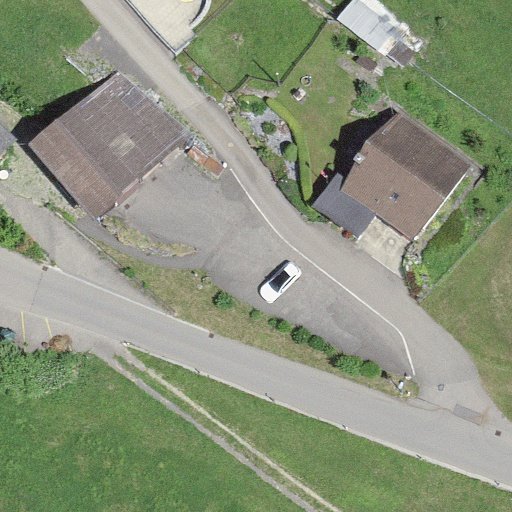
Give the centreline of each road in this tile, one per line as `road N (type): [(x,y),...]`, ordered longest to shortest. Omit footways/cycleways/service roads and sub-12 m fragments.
road 1 (residential): [(99,0),(299,232),(434,331),(464,377),(473,422),(466,447)]
road 2 (tertiary): [(0,275),(466,447)]
road 3 (track): [(106,316),(97,346),(329,511)]
